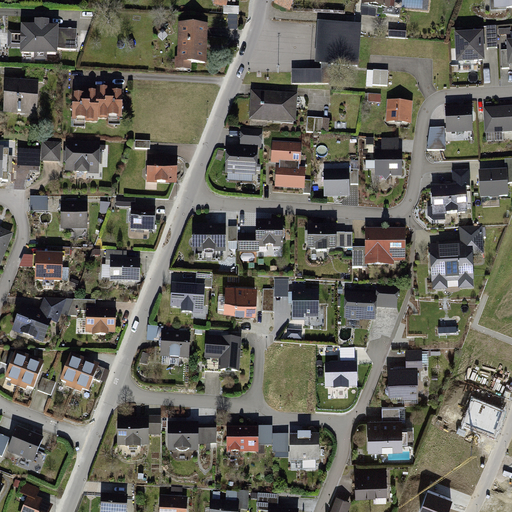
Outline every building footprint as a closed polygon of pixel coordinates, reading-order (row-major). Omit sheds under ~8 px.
[(295,0),(279,0),(276,6),(290,13),(295,0)] [(394,0),(365,0),(364,11),(394,14),(394,0)] [(403,0),(403,8),(430,9),(430,0),(403,0)] [(511,0),(493,0),(494,12),(511,11),(511,0)] [(240,9),(224,9),(224,17),(229,17),(229,30),(239,30),(238,17),(240,17),(240,9)] [(360,66),(361,26),(319,25),(318,65),(360,66)] [(208,27),(179,26),(179,60),(176,60),(176,71),(192,72),(192,64),(208,65),(208,27)] [(77,30),(24,29),(23,56),(59,57),(60,50),(77,51),(77,30)] [(497,29),(487,30),(488,48),(498,47),(497,29)] [(483,35),(456,36),(457,65),(484,64),(483,35)] [(324,71),(294,72),(294,87),(324,86),(324,71)] [(375,71),(374,86),(390,86),(390,71),(375,71)] [(39,86),(7,85),(7,113),(39,114),(39,86)] [(82,95),(74,95),(74,118),(122,119),(123,88),(82,87),(82,95)] [(296,94),(253,93),(252,123),(295,124),(296,94)] [(378,96),(368,96),(368,106),(379,105),(378,96)] [(411,104),(389,104),(389,126),(411,126),(411,104)] [(511,106),(486,109),(488,136),(511,133),(511,106)] [(472,109),(447,111),(449,138),(474,136),(472,109)] [(329,120),(309,120),(309,133),(328,133),(329,120)] [(443,130),(436,131),(438,146),(445,145),(443,130)] [(400,152),(399,140),(384,141),(385,153),(400,152)] [(152,143),(137,142),(136,149),(151,150),(152,143)] [(60,143),(45,143),(45,162),(60,162),(60,143)] [(100,146),(67,144),(66,172),(98,174),(100,146)] [(301,146),(275,144),(273,166),(279,167),(277,188),(306,190),(308,168),(299,167),(301,146)] [(258,153),(228,152),(227,175),(257,175),(258,153)] [(402,154),(377,154),(376,178),(402,178),(402,154)] [(176,160),(149,159),(148,185),(174,186),(176,160)] [(511,160),(504,161),(505,172),(477,174),(479,202),(511,200),(511,191),(511,187),(511,186),(511,160)] [(351,162),(352,185),(361,185),(360,161),(351,162)] [(349,171),(326,172),(326,199),(349,198),(349,171)] [(468,172),(453,173),(454,189),(465,188),(469,188),(468,172)] [(454,189),(432,190),(433,218),(467,217),(465,188),(454,189)] [(48,198),(31,198),(31,213),(48,213),(48,198)] [(135,199),(119,199),(119,208),(135,208),(135,199)] [(88,201),(63,201),(62,228),(88,229),(88,201)] [(155,211),(131,209),(130,232),(154,234),(155,211)] [(284,220),(256,220),(256,235),(256,247),(284,247),(284,220)] [(12,232),(0,227),(0,267),(12,232)] [(225,228),(193,229),(194,254),(226,253),(225,228)] [(406,229),(365,230),(366,250),(366,266),(406,265),(406,229)] [(336,230),(309,231),(310,252),(337,251),(336,230)] [(481,230),(460,231),(460,243),(430,244),(433,294),(476,291),(474,257),(483,257),(481,230)] [(352,234),(339,235),(340,250),(353,249),(352,234)] [(256,235),(239,235),(239,255),(256,255),(256,247),(256,235)] [(237,242),(229,242),(229,252),(238,252),(237,242)] [(366,250),(354,250),(354,270),(366,269),(366,266),(366,250)] [(127,252),(109,251),(109,263),(111,264),(127,264),(127,252)] [(63,258),(36,257),(35,286),(61,288),(63,258)] [(141,265),(111,264),(111,287),(141,288),(141,265)] [(199,272),(198,285),(213,286),(214,274),(199,272)] [(290,280),(275,280),(275,298),(289,299),(290,280)] [(206,287),(172,285),(171,309),(182,309),(181,314),(204,315),(206,287)] [(226,315),(258,315),(259,285),(226,285),(226,315)] [(275,290),(264,289),(263,313),(274,313),(275,290)] [(320,291),(293,291),(293,322),(306,322),(306,319),(320,319),(320,291)] [(377,294),(346,293),(345,319),(376,321),(377,294)] [(398,294),(378,293),(377,308),(397,310),(398,294)] [(73,301),(45,300),(41,311),(24,305),(14,331),(44,344),(51,326),(57,328),(62,316),(67,319),(73,301)] [(94,302),(77,302),(78,311),(94,311),(94,302)] [(116,314),(88,314),(88,334),(115,335),(116,314)] [(163,328),(149,327),(149,341),(163,342),(163,328)] [(191,335),(164,332),(162,358),(189,360),(191,335)] [(242,338),(208,336),(206,359),(222,360),(221,374),(240,375),(242,338)] [(14,355),(6,352),(1,364),(8,367),(14,355)] [(422,352),(406,353),(407,370),(423,369),(422,352)] [(43,366),(17,356),(5,384),(31,395),(43,366)] [(99,369),(72,359),(61,389),(88,399),(99,369)] [(326,390),(358,389),(357,364),(326,365),(326,390)] [(417,372),(389,373),(390,399),(418,398),(417,372)] [(54,385),(44,381),(39,393),(49,397),(54,385)] [(503,412),(475,402),(466,424),(494,435),(503,412)] [(405,410),(383,411),(383,422),(405,421),(405,410)] [(161,418),(147,418),(147,439),(161,439),(161,418)] [(145,422),(120,423),(120,448),(146,448),(145,422)] [(403,423),(369,424),(369,452),(404,451),(403,423)] [(198,426),(169,425),(168,453),(197,454),(198,426)] [(214,427),(200,427),(200,446),(214,446),(214,427)] [(43,441),(17,430),(8,453),(33,464),(43,441)] [(258,430),(228,431),(229,455),(259,454),(258,430)] [(271,430),(260,430),(261,447),(271,447),(271,430)] [(0,434),(0,455),(5,457),(11,438),(0,434)] [(319,437),(292,438),(293,465),(320,464),(319,437)] [(290,438),(274,438),(275,456),(290,455),(290,438)] [(386,473),(355,473),(355,499),(387,499),(386,473)] [(40,492),(27,488),(23,499),(36,503),(40,492)] [(448,511),(453,500),(428,491),(419,511),(448,511)] [(248,511),(249,495),(240,495),(239,511),(248,511)] [(279,497),(261,497),(261,510),(279,509),(279,497)] [(348,511),(351,503),(336,499),(331,511),(348,511)] [(126,511),(127,500),(104,500),(103,511),(126,511)] [(186,511),(187,502),(163,501),(162,511),(186,511)] [(237,511),(238,504),(213,502),(212,511),(237,511)] [(48,511),(28,503),(24,511),(48,511)]
